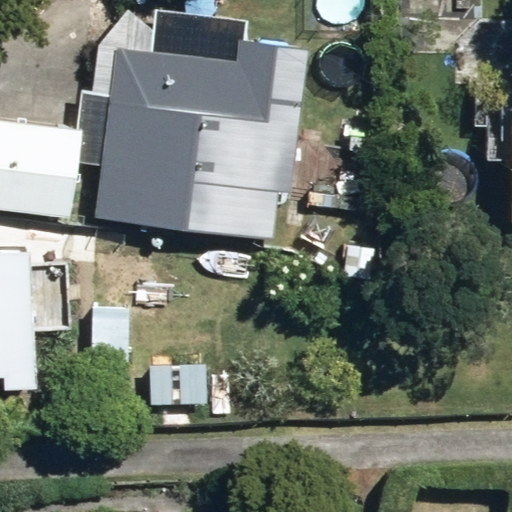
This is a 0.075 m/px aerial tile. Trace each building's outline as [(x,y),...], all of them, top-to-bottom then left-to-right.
[(115,4),(111,0),(49,0),(28,15),(52,49),(96,17),(115,4)] [(104,206),(283,227),(288,180),(303,182),(320,34),(249,27),(246,51),(123,37),(104,206)] [(0,197),(78,207),(89,114),(0,103),(0,105),(0,197)] [(0,362),(14,362),(14,376),(43,376),(40,239),(0,240),(0,362)] [(511,325),(499,326),(498,376),(511,375),(511,325)] [(103,348),(104,408),(138,407),(136,348),(103,348)] [(5,397),(5,431),(60,429),(58,397),(5,397)] [(223,398),(223,425),(255,424),(254,397),(223,398)]
